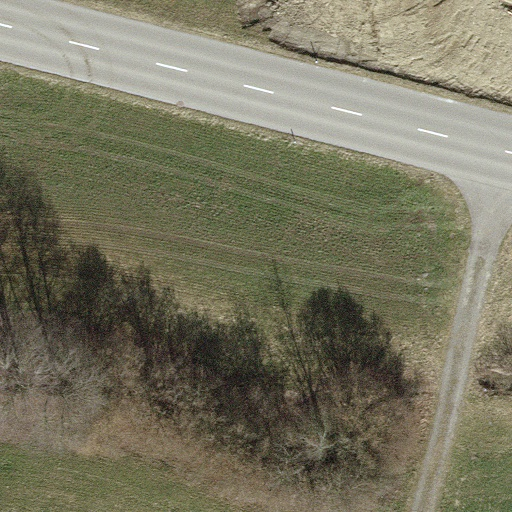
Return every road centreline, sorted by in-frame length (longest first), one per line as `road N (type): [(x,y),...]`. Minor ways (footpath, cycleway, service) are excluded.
road 1 (tertiary): [(511,153),(0,25)]
road 2 (track): [(511,153),(425,511)]
